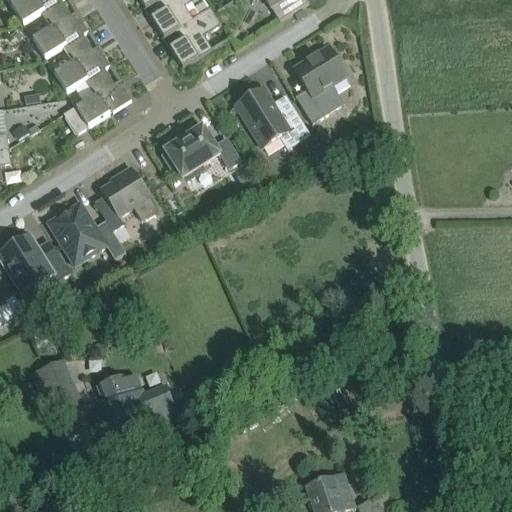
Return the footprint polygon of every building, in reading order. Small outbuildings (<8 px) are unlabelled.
[(6,0),(24,28),(63,4),(67,1),(66,0),(6,0)] [(138,0),(146,12),(158,5),(165,0),(138,0)] [(164,15),(152,22),(164,42),(176,35),(194,23),(194,22),(186,9),(200,0),(165,0),(158,5),(164,15)] [(264,0),(280,25),(309,7),(304,0),(264,0)] [(63,4),(24,28),(46,62),(84,38),(89,35),(77,16),(72,19),(63,4)] [(182,44),(171,52),(183,72),(213,53),(204,39),(221,28),(211,11),(194,22),(194,23),(176,35),(182,44)] [(46,62),(67,97),(106,72),(110,70),(99,51),(94,54),(84,38),(46,62)] [(331,54),(329,51),(295,73),(308,94),(296,101),(313,128),(335,114),(332,109),(341,102),(333,89),(347,80),(339,67),(343,65),(334,51),(331,54)] [(115,88),(106,72),(67,97),(76,110),(89,131),(110,118),(109,115),(112,113),(113,116),(132,104),(120,85),(115,88)] [(236,109),(263,152),(280,140),(288,153),(311,138),(287,100),(274,108),(264,92),(236,109)] [(26,109),(41,107),(40,97),(25,99),(26,109)] [(77,139),(89,131),(76,110),(63,118),(77,139)] [(20,145),(31,138),(27,133),(24,127),(13,134),(20,145)] [(37,127),(27,133),(31,138),(40,132),(37,127)] [(241,165),(227,142),(216,150),(203,130),(165,154),(167,157),(163,160),(172,174),(176,172),(183,182),(221,159),(229,172),(241,165)] [(0,153),(9,152),(7,138),(0,139),(0,153)] [(0,169),(11,168),(9,152),(0,153),(0,181),(1,181),(0,177),(0,169)] [(327,165),(320,154),(310,161),(317,171),(327,165)] [(106,224),(113,236),(124,229),(119,220),(134,211),(142,225),(159,215),(150,201),(151,201),(132,171),(119,179),(121,182),(101,194),(105,200),(95,206),(106,224)] [(96,231),(85,213),(81,207),(48,227),(75,270),(107,250),(115,263),(126,256),(113,236),(106,224),(96,231)] [(43,259),(30,239),(26,241),(22,240),(15,244),(14,248),(0,257),(0,262),(27,305),(71,277),(55,252),(43,259)] [(0,310),(6,307),(5,307),(17,300),(4,279),(0,281),(0,310)] [(0,327),(5,336),(8,334),(21,326),(13,313),(0,321),(0,327)] [(58,418),(84,407),(65,363),(40,375),(58,418)] [(123,377),(97,389),(115,432),(118,431),(120,435),(118,435),(124,448),(138,442),(133,429),(131,429),(130,425),(151,417),(153,422),(176,412),(166,389),(145,398),(135,376),(124,380),(123,377)] [(309,423),(305,412),(332,403),(326,386),(282,401),(292,429),(309,423)] [(343,477),(307,490),(314,511),(344,511),(340,499),(349,496),(343,477)] [(382,511),(379,501),(357,508),(358,511),(382,511)]
